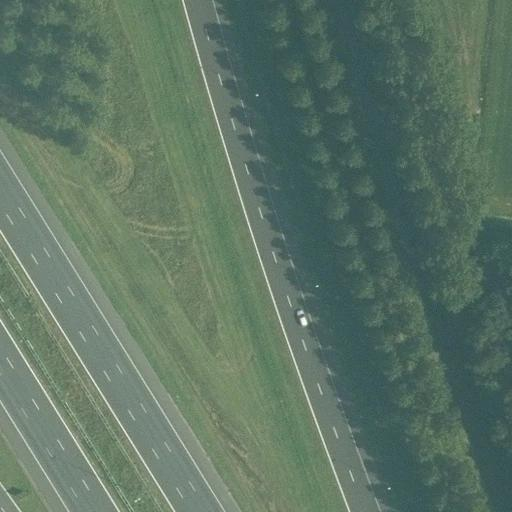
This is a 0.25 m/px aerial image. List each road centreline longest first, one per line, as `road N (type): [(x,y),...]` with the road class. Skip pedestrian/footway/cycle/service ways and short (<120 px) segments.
road 1 (motorway): [(363,511),(270,260),(204,0)]
road 2 (motorway): [(198,511),(0,196)]
road 3 (motorway): [(0,364),(92,511)]
